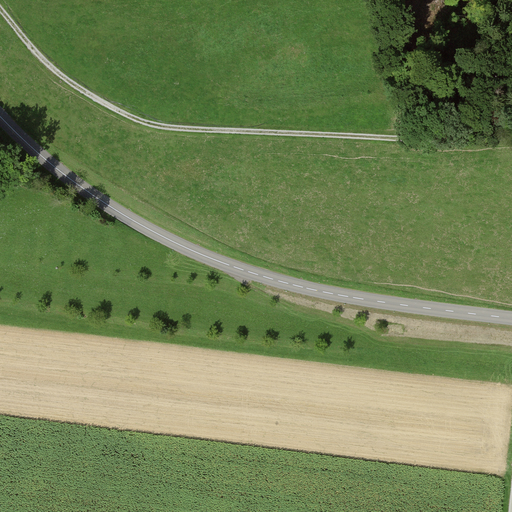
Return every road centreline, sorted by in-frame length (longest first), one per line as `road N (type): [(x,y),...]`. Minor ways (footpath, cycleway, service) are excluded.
road 1 (tertiary): [(0,114),(106,203),(245,273),(339,296),(511,318)]
road 2 (track): [(0,7),(68,80),(155,125),(442,140),(511,136)]
road 3 (track): [(245,273),(280,297),(378,337),(511,362)]
